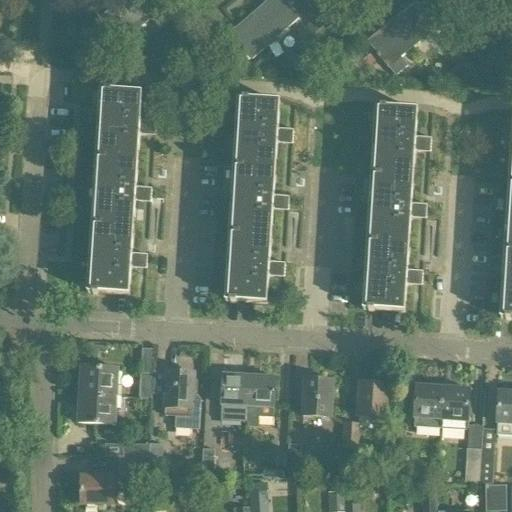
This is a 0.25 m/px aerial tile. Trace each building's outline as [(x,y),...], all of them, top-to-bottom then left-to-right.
[(138,31),(163,10),(154,0),(122,0),(116,6),(138,31)] [(275,41),(301,18),(285,0),(270,0),(253,15),(275,41)] [(413,49),(438,28),(417,2),(391,23),(413,49)] [(115,52),(138,31),(116,6),(92,27),(115,52)] [(175,25),(184,18),(176,10),(168,17),(175,25)] [(252,60),(275,41),(253,15),(230,35),(252,60)] [(313,36),(324,26),(317,18),(306,28),(313,36)] [(396,78),(408,67),(401,58),(413,49),(391,23),(367,43),(396,78)] [(511,45),(505,51),(511,59),(511,65),(503,73),(511,83),(511,45)] [(149,64),(158,74),(167,65),(158,56),(149,64)] [(358,65),(363,71),(374,63),(369,56),(358,65)] [(139,162),(142,117),(143,95),(101,92),(97,159),(139,162)] [(276,171),(280,122),(281,104),(240,101),(235,168),(276,171)] [(377,110),(373,177),(414,179),(417,133),(418,124),(419,112),(419,105),(407,103),(396,103),(396,111),(377,110)] [(135,229),(139,162),(97,159),(93,226),(135,229)] [(272,238),(276,171),(235,168),(231,235),(272,238)] [(373,177),(369,243),(410,246),(414,179),(373,177)] [(131,296),(131,283),(135,229),(93,226),(88,294),(131,296)] [(268,305),(268,299),(272,238),(231,235),(227,302),(268,305)] [(369,243),(364,310),(406,313),(407,298),(410,246),(369,243)] [(511,252),(506,252),(501,319),(511,319),(511,252)] [(118,398),(119,370),(81,368),(80,397),(118,398)] [(154,372),(154,374),(153,394),(167,395),(166,416),(177,417),(176,429),(200,431),(202,400),(199,396),(193,396),(195,374),(154,372)] [(154,374),(142,374),(140,399),(152,400),(153,394),(154,374)] [(248,408),(249,377),(223,376),(222,406),(248,408)] [(274,409),(276,378),(249,377),(248,408),(247,427),(258,428),(259,418),(273,418),(274,409)] [(332,419),(334,382),(305,380),(303,418),(332,419)] [(386,420),(388,386),(361,384),(359,419),(386,420)] [(442,421),(444,390),(418,388),(415,419),(442,421)] [(468,423),(471,392),(444,390),(442,421),(441,429),(467,431),(468,423)] [(511,436),(511,393),(500,393),(498,424),(497,436),(511,436)] [(116,426),(118,398),(80,397),(78,424),(116,426)] [(359,451),(360,425),(343,424),(342,451),(346,451),(346,455),(355,456),(355,451),(359,451)] [(479,486),(481,453),(483,427),(468,426),(465,485),(479,486)] [(149,459),(149,445),(124,445),(124,459),(118,459),(145,460),(145,459),(149,459)] [(162,474),(163,445),(151,445),(149,474),(162,474)] [(288,481),(289,446),(288,446),(288,454),(275,454),(275,471),(263,470),(263,481),(288,481)] [(300,482),(301,447),(289,446),(288,481),(300,482)] [(410,486),(413,450),(399,450),(396,486),(410,486)] [(214,477),(215,451),(203,451),(202,477),(214,477)] [(492,487),(494,454),(481,453),(479,486),(492,487)] [(145,480),(145,460),(118,459),(118,480),(145,480)] [(230,479),(245,480),(246,465),(236,464),(230,469),(230,479)] [(115,506),(116,478),(82,478),(81,505),(115,506)] [(345,506),(344,484),(329,484),(329,494),(328,494),(328,511),(346,511),(346,506),(345,506)] [(251,511),(269,511),(267,486),(250,487),(251,511)] [(421,511),(437,511),(435,486),(420,488),(421,511)] [(236,511),(251,511),(250,487),(248,487),(250,509),(236,510),(236,511)] [(486,511),(506,511),(506,488),(486,488),(486,511)]
